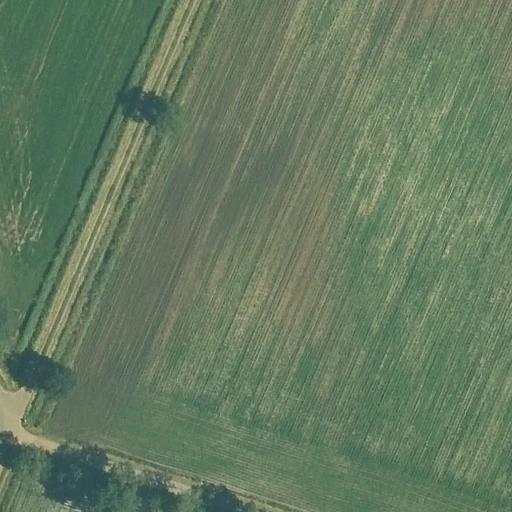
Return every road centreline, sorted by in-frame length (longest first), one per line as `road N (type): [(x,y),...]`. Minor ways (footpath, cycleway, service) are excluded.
road 1 (track): [(4,435),(192,0)]
road 2 (track): [(4,435),(248,511)]
